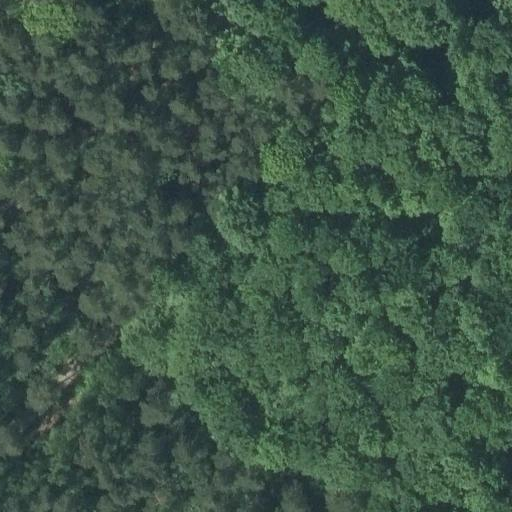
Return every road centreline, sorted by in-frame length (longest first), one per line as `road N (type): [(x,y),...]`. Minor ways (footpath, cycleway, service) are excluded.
road 1 (track): [(452,0),(0,433)]
road 2 (track): [(369,511),(0,208)]
